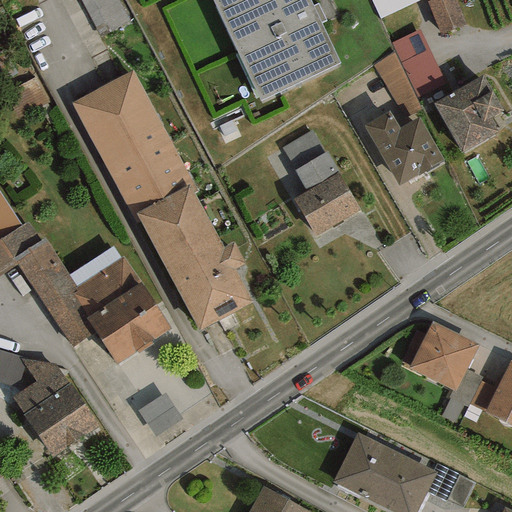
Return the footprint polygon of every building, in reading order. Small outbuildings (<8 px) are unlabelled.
[(132,27),(117,0),(81,0),(104,42),(132,27)] [(312,7),(308,0),(211,0),(260,101),(338,64),(320,23),(312,7)] [(370,0),(380,19),(420,0),(370,0)] [(466,25),(455,0),(429,0),(427,1),(426,2),(440,36),(466,25)] [(317,4),(312,7),(320,23),(325,20),(317,4)] [(445,83),(419,29),(391,43),(417,97),(445,83)] [(403,118),(421,109),(394,53),(373,66),(403,118)] [(198,191),(133,70),(71,103),(136,225),(141,222),(199,331),(253,302),(235,269),(245,264),(233,242),(223,247),(194,193),(198,191)] [(483,75),(433,104),(462,153),(499,132),(497,129),(498,129),(492,119),(504,112),(483,75)] [(398,186),(443,160),(418,116),(399,127),(389,110),(362,125),(398,186)] [(295,170),(324,153),(311,131),(282,148),(295,170)] [(315,237),(359,211),(325,152),(324,153),(295,170),(306,192),(293,199),(315,237)] [(0,238),(21,225),(0,193),(0,238)] [(13,259),(40,241),(27,221),(21,225),(0,238),(0,276),(17,265),(15,262),(13,259)] [(15,262),(17,265),(72,347),(95,332),(85,318),(88,317),(73,294),(77,292),(74,288),(76,287),(69,275),(44,238),(40,241),(13,259),(15,262)] [(76,287),(120,258),(112,246),(69,275),(76,287)] [(117,365),(171,328),(123,256),(120,258),(76,287),(74,288),(77,292),(73,294),(88,317),(85,318),(95,332),(117,365)] [(477,346),(431,323),(408,369),(452,390),(455,392),(466,370),(477,346)] [(20,357),(0,350),(0,382),(18,388),(24,366),(19,359),(20,357)] [(22,415),(52,458),(98,426),(70,383),(68,384),(55,365),(19,359),(24,366),(35,381),(12,397),(23,414),(22,415)] [(511,362),(510,362),(496,389),(484,413),(511,426),(511,362)] [(467,408),(469,404),(480,382),(482,378),(466,370),(455,392),(452,390),(448,398),(467,408)] [(484,413),(496,389),(480,382),(469,404),(484,413)] [(165,395),(139,411),(155,436),(181,420),(165,395)] [(416,511),(436,473),(358,433),(333,483),(390,511),(416,511)] [(306,511),(262,487),(247,511),(306,511)]
